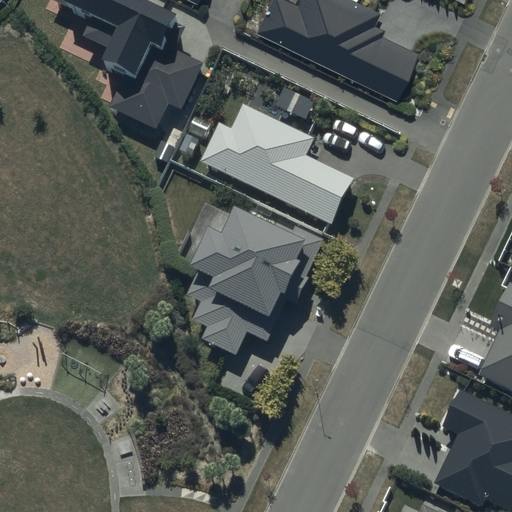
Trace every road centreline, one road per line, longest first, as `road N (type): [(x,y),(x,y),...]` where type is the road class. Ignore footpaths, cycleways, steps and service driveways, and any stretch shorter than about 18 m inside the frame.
road 1 (unclassified): [(367,377),(511,76)]
road 2 (residential): [(302,511),(367,377)]
